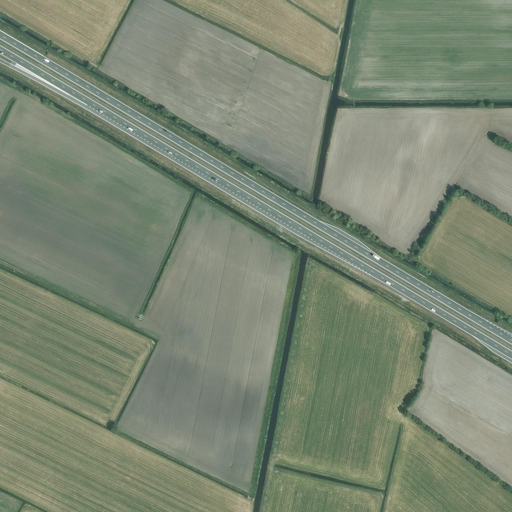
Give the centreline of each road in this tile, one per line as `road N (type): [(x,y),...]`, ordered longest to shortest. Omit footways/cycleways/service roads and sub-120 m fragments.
road 1 (trunk): [(511,340),(0,35)]
road 2 (trunk): [(88,102),(511,355)]
